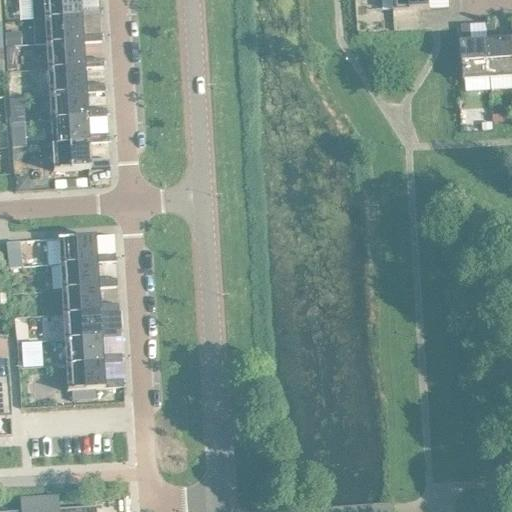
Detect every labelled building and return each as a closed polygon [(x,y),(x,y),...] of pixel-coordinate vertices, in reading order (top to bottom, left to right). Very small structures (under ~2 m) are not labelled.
[(36,0),(38,20),(83,17),(103,16),(103,8),(82,9),(81,0),(36,0)] [(396,0),(397,10),(396,10),(397,30),(420,29),(419,10),(433,9),(433,7),(432,7),(431,0),(396,0)] [(40,45),(50,44),(84,42),(105,41),(104,33),(84,34),(83,17),(38,20),(40,45)] [(489,23),(490,43),(493,78),(511,76),(511,41),(499,42),(498,22),(489,23)] [(490,43),(474,44),(473,24),(464,24),(465,43),(464,43),(466,80),(468,80),(468,79),(493,78),(490,43)] [(24,32),(8,33),(8,45),(24,44),(24,32)] [(50,44),(51,69),(86,67),(107,66),(106,58),(86,59),(84,42),(50,44)] [(18,46),(9,47),(10,70),(19,69),(18,46)] [(51,69),(53,94),(88,92),(88,93),(108,91),(108,83),(87,84),(86,67),(51,69)] [(53,94),(54,120),(89,117),(89,118),(110,117),(109,108),(89,110),(88,93),(88,92),(53,94)] [(511,114),(495,115),(495,123),(511,122),(511,114)] [(54,120),(56,145),(91,143),(111,142),(111,133),(90,135),(89,118),(89,117),(54,120)] [(27,121),(14,122),(15,148),(29,147),(27,121)] [(495,122),(484,123),(484,131),(495,131),(495,122)] [(91,143),(56,145),(57,169),(56,169),(56,171),(93,169),(93,168),(113,167),(112,159),(92,160),(91,143)] [(32,176),(18,177),(19,190),(33,189),(32,176)] [(91,178),(79,178),(80,188),(92,187),(91,178)] [(70,179),(57,180),(58,189),(70,189),(70,179)] [(62,240),(63,264),(98,262),(98,263),(119,261),(118,253),(97,254),(96,237),(98,237),(98,236),(60,238),(60,240),(62,240)] [(23,242),(10,243),(12,268),(25,266),(23,242)] [(63,264),(65,290),(100,287),(100,288),(120,287),(120,278),(99,280),(98,263),(98,262),(63,264)] [(65,290),(66,315),(101,313),(122,312),(121,303),(101,305),(100,288),(100,287),(65,290)] [(66,315),(68,340),(103,338),(123,337),(123,329),(102,330),(101,313),(66,315)] [(68,340),(69,365),(104,363),(125,362),(124,354),(104,355),(103,338),(68,340)] [(104,363),(69,365),(71,390),(70,390),(70,391),(75,391),(98,389),(107,389),(107,388),(126,387),(126,379),(105,380),(104,363)] [(0,379),(0,419),(13,419),(11,379),(0,379)] [(98,389),(75,391),(75,401),(99,400),(98,389)] [(98,511),(98,507),(61,509),(61,500),(23,503),(24,511),(0,511),(98,511)]
